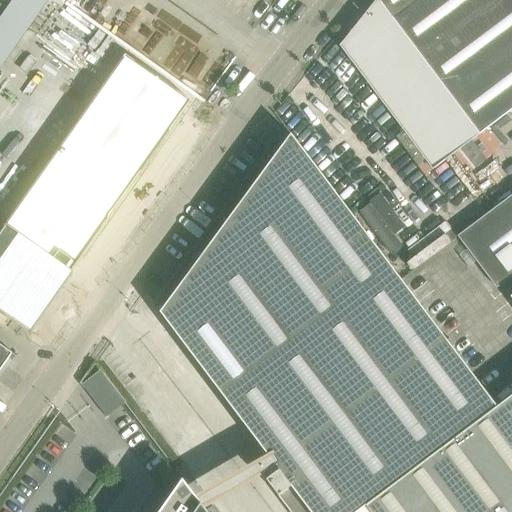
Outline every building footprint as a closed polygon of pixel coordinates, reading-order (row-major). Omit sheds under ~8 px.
[(511,112),(511,0),(376,0),(339,47),(431,172),(511,112)] [(54,154),(0,231),(0,310),(28,330),(32,333),(74,273),(70,271),(79,259),(140,172),(189,101),(171,88),(124,55),(99,90),(54,154)] [(265,132),(258,142),(266,147),(273,137),(265,132)] [(171,297),(160,313),(266,456),(278,471),(271,477),(267,481),(278,496),(290,511),(511,511),(511,395),(511,396),(494,409),(289,136),(171,297)] [(380,192),(364,206),(391,238),(408,224),(380,192)] [(511,199),(459,239),(498,290),(511,279),(511,199)] [(401,253),(412,269),(452,240),(441,224),(401,253)] [(0,370),(11,354),(0,345),(0,370)] [(82,383),(106,415),(127,400),(102,368),(82,383)] [(182,480),(159,511),(207,511),(205,509),(268,473),(271,477),(278,471),(266,456),(195,497),(182,480)]
